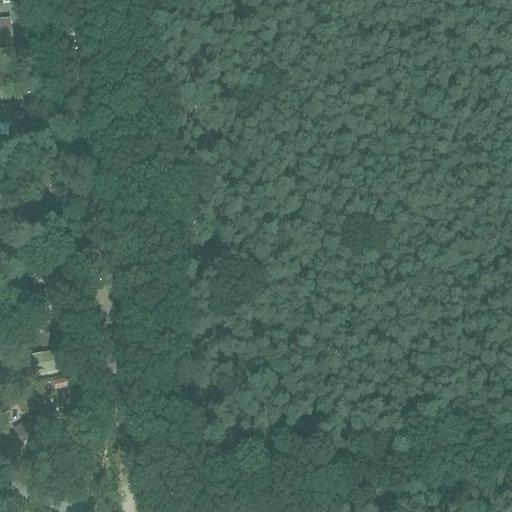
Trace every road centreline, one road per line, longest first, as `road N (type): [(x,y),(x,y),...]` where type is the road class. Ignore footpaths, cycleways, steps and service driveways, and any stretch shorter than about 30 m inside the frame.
road 1 (unclassified): [(141,511),(80,0)]
road 2 (track): [(137,490),(511,453)]
